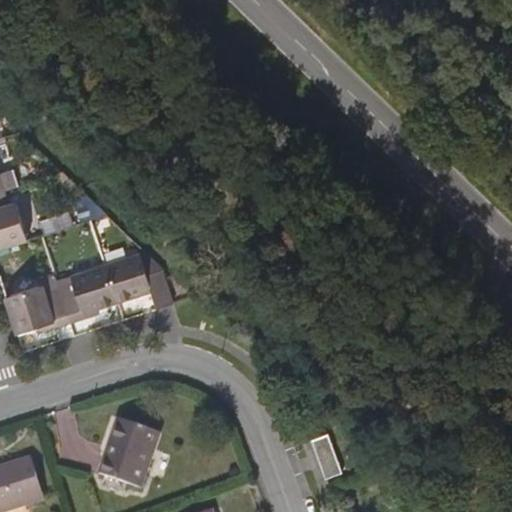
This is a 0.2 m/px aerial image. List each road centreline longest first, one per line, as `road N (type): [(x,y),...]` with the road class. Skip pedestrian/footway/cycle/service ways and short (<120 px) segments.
road 1 (unclassified): [(511,347),(152,0)]
road 2 (residential): [(287,511),(249,414),(214,378),(181,366),(122,366),(6,400)]
road 3 (secondary): [(511,250),(253,0)]
